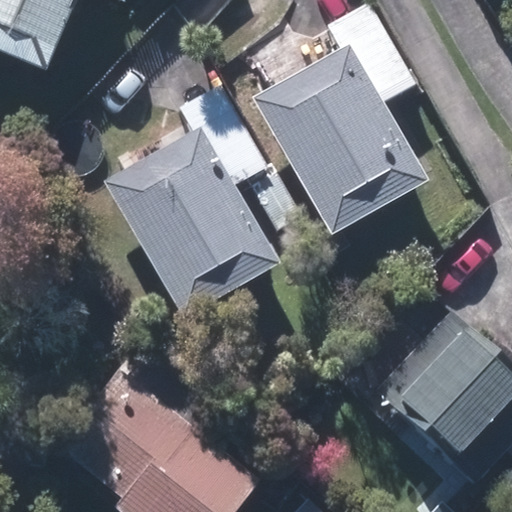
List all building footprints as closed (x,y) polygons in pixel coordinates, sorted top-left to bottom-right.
[(0,0),(0,78),(24,89),(63,0),(0,0)] [(337,62),(242,113),(316,250),(411,200),(337,62)] [(190,147),(93,198),(166,335),(263,284),(190,147)] [(442,325),(363,408),(401,451),(457,496),(511,437),(511,397),(478,376),(442,325)] [(511,341),(502,350),(511,360),(511,341)] [(230,511),(243,497),(109,383),(40,464),(97,511),(230,511)]
